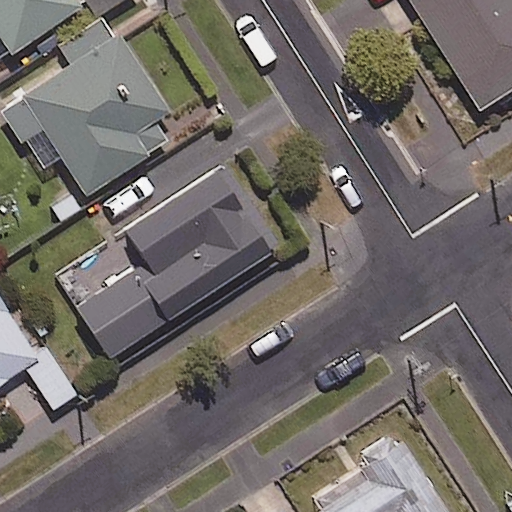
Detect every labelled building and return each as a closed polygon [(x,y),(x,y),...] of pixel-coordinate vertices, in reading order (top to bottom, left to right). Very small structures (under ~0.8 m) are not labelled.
[(0,0),(0,58),(79,4),(75,0),(0,0)] [(117,0),(87,0),(95,13),(117,0)] [(511,86),(511,0),(412,0),(479,107),(511,86)] [(168,107),(102,13),(64,40),(74,55),(1,107),(42,165),(57,155),(86,194),(166,138),(152,118),(168,107)] [(277,248),(213,146),(104,214),(121,241),(63,278),(110,353),(277,248)] [(0,381),(24,366),(38,357),(34,351),(0,298),(0,381)] [(38,357),(24,366),(51,409),(76,392),(45,344),(34,351),(38,357)] [(447,511),(401,441),(311,499),(319,511),(447,511)]
